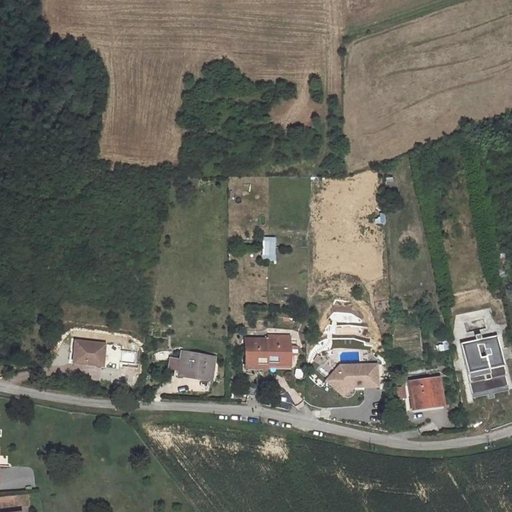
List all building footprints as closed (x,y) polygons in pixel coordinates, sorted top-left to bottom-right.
[(269,337),(267,369),(270,369),(270,365),(292,366),(294,335),(269,334),(269,337)] [(267,369),(269,337),(249,337),(248,368),(267,369)] [(462,347),(470,392),(504,386),(496,341),(462,347)] [(103,366),(104,360),(106,345),(75,342),(73,362),(103,366)] [(179,360),(177,369),(176,374),(211,382),(216,358),(181,351),(179,360)] [(168,367),(177,369),(179,360),(169,358),(168,367)] [(326,380),(343,396),(350,388),(379,387),(377,364),(340,365),(326,380)] [(436,380),(409,385),(412,410),(440,406),(436,380)] [(248,394),(261,395),(261,383),(248,383),(248,394)] [(274,399),(272,406),(290,410),(291,403),(274,399)]
